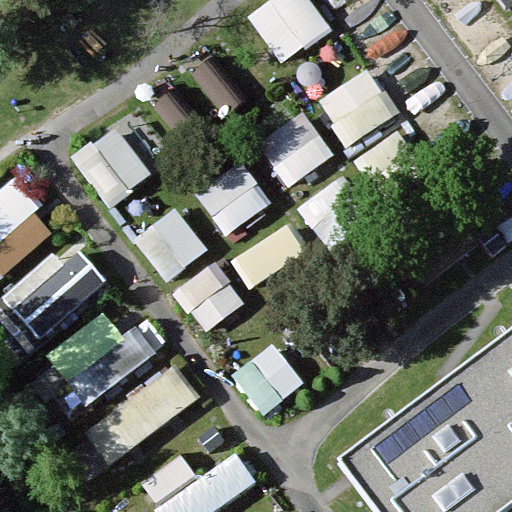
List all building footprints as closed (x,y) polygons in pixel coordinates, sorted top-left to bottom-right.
[(256,0),(251,4),(283,57),(336,24),(321,0),(256,0)] [(112,200),(154,169),(116,118),(74,148),(112,200)] [(412,129),(232,244),(265,296),(445,181),(412,129)] [(230,228),(275,195),(244,153),(199,186),(230,228)] [(0,269),(55,229),(14,174),(0,184),(0,269)] [(136,230),(172,275),(213,242),(177,198),(136,230)] [(0,321),(23,349),(109,279),(72,232),(0,290),(0,321)] [(208,325),(248,297),(216,253),(177,281),(208,325)] [(155,350),(108,298),(47,352),(93,404),(155,350)] [(511,334),(338,464),(374,511),(506,511),(511,508),(511,334)] [(236,365),(264,406),(308,376),(279,335),(236,365)] [(114,459),(205,392),(178,356),(87,423),(114,459)] [(239,442),(155,500),(163,511),(210,511),(263,476),(239,442)]
